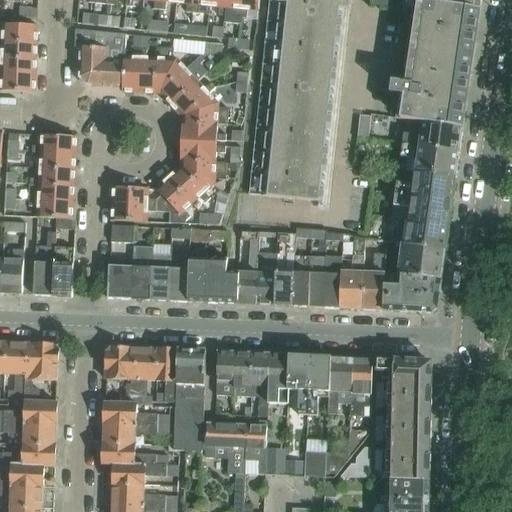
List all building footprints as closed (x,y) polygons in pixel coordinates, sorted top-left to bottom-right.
[(159,9),(160,0),(151,0),(155,0),(154,8),(159,9)] [(177,3),(176,0),(160,0),(159,9),(166,10),(166,2),(177,3)] [(192,12),(193,0),(176,0),(177,3),(176,11),(192,12)] [(208,14),(209,0),(193,0),(192,12),(208,14)] [(224,15),(225,0),(209,0),(208,14),(224,15)] [(240,23),(241,17),(242,0),(225,0),(224,15),(224,22),(240,23)] [(258,12),(259,0),(242,0),(241,17),(247,18),(248,11),(258,12)] [(249,195),(283,199),(313,202),(328,204),(349,10),(350,10),(350,0),(268,0),(269,2),(249,195)] [(462,128),(475,44),(480,10),(415,0),(412,0),(413,1),(416,2),(413,23),(409,23),(409,24),(412,25),(409,47),(406,47),(406,48),(409,48),(406,71),(402,70),(402,72),(403,72),(401,83),(392,82),(390,94),(402,96),(399,117),(395,117),(395,119),(405,120),(462,128)] [(481,0),(415,0),(480,10),(481,0)] [(30,18),(30,7),(20,6),(19,17),(30,18)] [(92,25),(93,14),(84,13),(82,24),(92,25)] [(108,26),(109,16),(93,14),(92,25),(108,26)] [(119,28),(120,17),(109,16),(108,26),(119,28)] [(134,29),(135,18),(125,17),(124,28),(134,29)] [(157,31),(158,21),(148,20),(147,31),(157,31)] [(168,32),(169,22),(158,21),(157,31),(168,32)] [(0,41),(37,43),(38,27),(0,24),(0,41)] [(190,35),(191,25),(175,24),(174,33),(190,35)] [(206,37),(207,27),(191,25),(190,35),(206,37)] [(222,38),(223,27),(213,26),(212,37),(222,38)] [(122,89),(123,58),(125,59),(125,56),(126,34),(76,31),(75,48),(80,49),(78,78),(87,88),(122,89)] [(138,93),(140,36),(134,35),(133,49),(135,49),(135,56),(125,56),(125,59),(123,58),(122,89),(122,93),(138,93)] [(155,94),(156,57),(147,57),(147,50),(149,50),(149,37),(140,36),(138,93),(155,94)] [(238,50),(239,39),(229,38),(228,49),(238,50)] [(248,51),(249,39),(239,39),(238,50),(248,51)] [(36,60),(37,43),(0,41),(0,48),(1,48),(0,58),(36,60)] [(195,41),(194,52),(202,53),(203,42),(195,41)] [(222,54),(223,44),(213,43),(203,42),(202,53),(212,54),(222,55),(222,54)] [(161,94),(187,69),(186,69),(177,58),(173,58),(174,48),(157,48),(156,57),(155,94),(161,94)] [(0,75),(36,77),(36,60),(0,58),(0,59),(0,75)] [(172,106),(198,81),(190,73),(197,67),(193,63),(186,69),(187,69),(161,94),(172,106)] [(237,72),(237,82),(247,83),(248,73),(237,72)] [(0,91),(35,93),(36,77),(0,75),(0,79),(0,80),(0,90),(0,91)] [(183,117),(209,93),(215,87),(211,83),(205,89),(198,81),(172,106),(183,117)] [(246,93),(247,83),(237,82),(236,93),(246,93)] [(228,124),(229,108),(218,107),(219,103),(209,93),(183,117),(182,122),(218,124),(228,124)] [(368,141),(371,117),(360,116),(357,140),(368,141)] [(459,153),(462,128),(405,120),(404,128),(397,127),(395,137),(403,138),(402,145),(459,153)] [(217,147),(217,141),(226,141),(226,134),(217,134),(218,124),(182,122),(182,146),(217,147)] [(242,141),(242,131),(232,130),(231,141),(242,141)] [(18,150),(19,134),(9,133),(8,150),(18,150)] [(76,154),(77,137),(42,135),(42,146),(32,145),(32,151),(76,154)] [(456,178),(459,153),(402,145),(400,156),(407,156),(405,172),(456,178)] [(216,162),(217,152),(225,153),(226,147),(217,147),(182,146),(181,163),(216,164),(216,162)] [(241,157),(241,147),(230,147),(230,163),(238,164),(241,157)] [(17,166),(18,150),(8,150),(7,166),(17,166)] [(75,171),(76,154),(32,151),(32,157),(41,157),(40,168),(75,171)] [(226,179),(226,165),(227,163),(216,162),(216,164),(181,163),(181,167),(204,193),(204,192),(216,183),(216,179),(226,179)] [(204,193),(181,167),(168,179),(192,204),(200,197),(206,202),(210,198),(204,192),(204,193)] [(74,186),(75,171),(40,168),(40,178),(31,178),(30,184),(74,186)] [(17,184),(17,173),(6,172),(6,183),(17,184)] [(453,203),(456,178),(405,172),(404,182),(397,181),(396,195),(453,203)] [(192,204),(168,179),(156,190),(161,196),(172,207),(185,222),(185,221),(190,216),(185,210),(192,204)] [(30,184),(29,200),(73,203),(74,186),(30,184)] [(150,200),(151,189),(113,188),(112,205),(172,207),(161,196),(159,201),(150,200)] [(16,199),(16,189),(5,189),(5,199),(16,199)] [(226,204),(229,194),(219,190),(216,201),(226,204)] [(449,227),(453,203),(396,195),(394,205),(401,206),(399,220),(449,227)] [(15,209),(16,199),(5,199),(4,208),(15,209)] [(72,219),(73,203),(29,200),(29,206),(39,206),(38,217),(58,219),(72,219)] [(147,222),(147,211),(169,212),(169,222),(185,223),(185,222),(172,207),(112,205),(112,221),(147,222)] [(219,225),(223,214),(200,213),(199,224),(219,225)] [(58,219),(57,230),(75,231),(75,225),(72,219),(58,219)] [(390,231),(389,244),(398,245),(401,245),(446,251),(449,227),(399,220),(397,231),(390,231)] [(25,232),(26,223),(5,222),(4,231),(25,232)] [(133,244),(133,226),(112,226),(111,244),(133,244)] [(191,239),(191,229),(173,228),(172,238),(191,239)] [(312,239),(313,230),(296,228),(296,235),(297,235),(297,238),(312,239)] [(211,240),(211,230),(191,229),(191,239),(211,240)] [(227,241),(228,231),(211,230),(211,240),(227,241)] [(328,240),(328,232),(321,231),(313,230),(312,239),(328,240)] [(256,306),(259,246),(259,232),(241,231),(240,240),(250,240),(248,272),(239,271),(238,305),(256,306)] [(343,235),(328,232),(328,240),(342,241),(343,235)] [(48,233),(48,247),(36,247),(34,296),(55,297),(57,247),(57,233),(48,233)] [(296,254),(297,238),(297,235),(296,235),(278,234),(276,273),(274,307),(293,308),(295,274),(294,274),(286,273),(287,253),(296,254)] [(22,296),(25,237),(20,237),(20,240),(11,240),(10,250),(12,250),(12,258),(4,258),(3,295),(22,296)] [(361,311),(363,271),(364,251),(364,239),(354,237),(352,271),(341,270),(339,310),(361,311)] [(133,267),(132,300),(150,301),(152,254),(153,254),(153,253),(153,249),(144,249),(144,242),(137,241),(137,248),(134,248),(133,262),(133,267)] [(442,281),(446,251),(401,245),(397,273),(397,274),(442,281)] [(274,307),(276,273),(267,273),(268,246),(259,246),(256,306),(274,307)] [(72,298),(74,248),(57,247),(55,297),(72,298)] [(188,303),(190,257),(189,251),(171,250),(171,255),(169,302),(188,303)] [(171,255),(153,254),(152,254),(150,301),(169,302),(171,255)] [(309,308),(312,256),(295,256),(294,274),(295,274),(293,308),(309,308)] [(325,309),(327,256),(325,256),(325,257),(312,256),(309,308),(325,309)] [(339,310),(341,270),(341,257),(327,256),(325,309),(339,310)] [(208,304),(210,258),(190,257),(188,303),(208,304)] [(363,271),(361,311),(382,312),(386,273),(386,257),(374,257),(373,272),(363,271)] [(238,305),(239,271),(226,271),(227,259),(210,258),(208,304),(238,305)] [(108,293),(108,299),(109,299),(132,300),(133,267),(133,262),(110,262),(109,262),(109,267),(108,293)] [(438,311),(442,281),(397,274),(397,273),(386,273),(382,312),(434,314),(438,311)] [(6,343),(5,374),(15,375),(14,390),(8,390),(8,400),(24,401),(25,401),(27,344),(6,343)] [(32,382),(58,383),(59,351),(53,345),(27,344),(25,401),(25,402),(39,403),(39,390),(32,390),(32,382)] [(136,398),(138,349),(112,348),(107,353),(105,380),(131,381),(131,385),(127,385),(126,397),(122,397),(122,403),(135,404),(136,398)] [(138,349),(135,404),(137,404),(143,404),(152,405),(152,402),(152,399),(152,396),(147,395),(147,380),(156,381),(158,350),(138,349)] [(176,402),(178,351),(158,350),(156,381),(165,381),(165,393),(156,393),(156,402),(176,402)] [(201,451),(206,352),(178,351),(176,402),(174,449),(201,451)] [(233,385),(235,353),(218,352),(216,395),(234,396),(234,385),(233,385)] [(249,397),(251,354),(235,353),(233,385),(234,385),(234,396),(249,397)] [(266,403),(268,354),(251,354),(249,397),(251,397),(259,397),(259,406),(268,406),(268,403),(266,403)] [(288,389),(290,355),(268,354),(266,403),(268,403),(288,403),(288,389)] [(307,414),(309,356),(290,355),(288,389),(299,390),(298,414),(307,414)] [(329,391),(330,357),(309,356),(307,414),(317,415),(318,391),(329,391)] [(351,404),(353,358),(330,357),(329,391),(328,413),(338,414),(338,403),(350,404),(351,404)] [(370,419),(373,359),(353,358),(351,404),(350,404),(350,418),(370,419)] [(430,482),(432,369),(432,365),(428,362),(377,359),(377,371),(389,372),(388,391),(383,391),(383,396),(383,399),(388,399),(388,425),(382,425),(382,428),(382,433),(387,433),(386,474),(392,474),(391,481),(430,482)] [(57,425),(58,403),(57,403),(56,403),(39,403),(25,402),(24,402),(24,410),(6,410),(5,423),(57,425)] [(158,414),(137,413),(137,404),(135,404),(122,403),(105,402),(104,425),(157,427),(158,414)] [(170,414),(158,414),(157,427),(170,428),(170,414)] [(265,460),(267,422),(259,422),(259,426),(247,426),(245,460),(252,460),(261,460),(260,475),(265,476),(266,460),(265,460)] [(55,446),(55,426),(57,426),(57,425),(5,423),(5,432),(23,433),(23,444),(55,446)] [(205,453),(205,458),(225,458),(226,458),(226,457),(228,457),(228,472),(245,473),(245,460),(247,426),(207,424),(205,453)] [(157,435),(157,427),(104,425),(103,444),(136,446),(136,434),(157,435)] [(170,428),(157,427),(157,435),(170,436),(170,428)] [(349,460),(370,435),(370,430),(349,429),(348,453),(350,453),(349,460)] [(56,446),(55,446),(23,444),(22,453),(2,453),(2,465),(11,465),(11,466),(44,468),(55,468),(56,446)] [(168,468),(168,455),(156,455),(156,454),(135,453),(136,446),(103,444),(102,466),(113,466),(168,468)] [(369,477),(370,447),(365,447),(356,458),(356,463),(351,463),(341,476),(369,477)] [(325,478),(326,452),(305,451),(305,461),(304,477),(325,478)] [(334,479),(349,460),(350,453),(348,453),(326,452),(325,478),(334,479)] [(285,476),(286,460),(266,460),(265,476),(285,476)] [(304,477),(305,461),(286,460),(285,476),(304,477)] [(0,486),(43,489),(44,468),(11,466),(10,474),(0,473),(0,486)] [(145,487),(146,475),(167,476),(168,468),(113,466),(112,486),(145,487)] [(375,503),(371,511),(429,511),(430,482),(391,481),(391,503),(375,503)] [(336,498),(336,485),(326,484),(326,498),(336,498)] [(42,509),(43,489),(0,486),(0,497),(10,498),(10,508),(42,509)] [(165,508),(165,495),(145,494),(145,487),(112,486),(112,506),(165,508)] [(177,495),(165,495),(165,508),(177,509),(177,495)]
